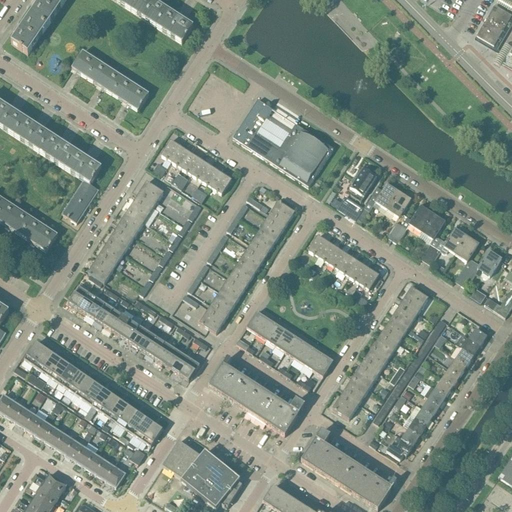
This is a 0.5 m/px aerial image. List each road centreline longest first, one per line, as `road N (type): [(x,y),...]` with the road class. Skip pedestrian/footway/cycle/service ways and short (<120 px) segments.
road 1 (residential): [(511,242),(209,46)]
road 2 (residential): [(38,310),(139,154)]
road 3 (residential): [(316,212),(165,114)]
road 4 (residential): [(187,411),(38,310)]
road 5 (residential): [(415,484),(511,340)]
road 6 (residential): [(139,154),(0,63)]
road 7 (residential): [(314,407),(404,269)]
road 8 (residential): [(226,349),(316,212)]
road 9 (tertiary): [(511,108),(404,0)]
road 10 (residential): [(511,337),(404,269)]
road 11 (residential): [(415,484),(308,417)]
